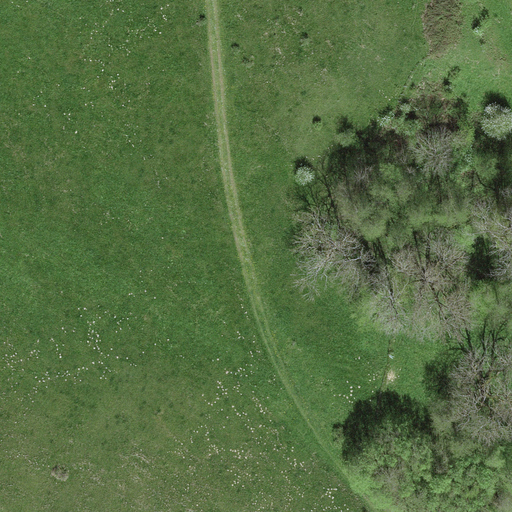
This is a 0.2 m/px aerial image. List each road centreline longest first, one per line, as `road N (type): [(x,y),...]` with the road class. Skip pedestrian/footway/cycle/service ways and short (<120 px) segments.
road 1 (track): [(381,511),(295,390),(251,295),(222,169)]
road 2 (track): [(212,0),(222,169)]
